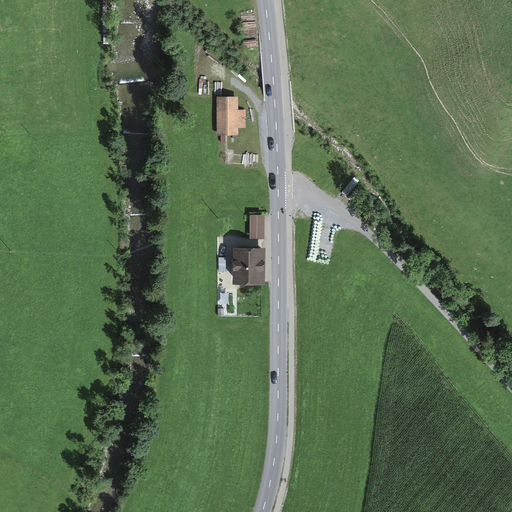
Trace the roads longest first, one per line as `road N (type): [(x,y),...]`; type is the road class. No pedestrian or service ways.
road 1 (secondary): [(261,511),(279,400),(275,107),(265,0)]
road 2 (track): [(511,381),(363,226),(277,179)]
